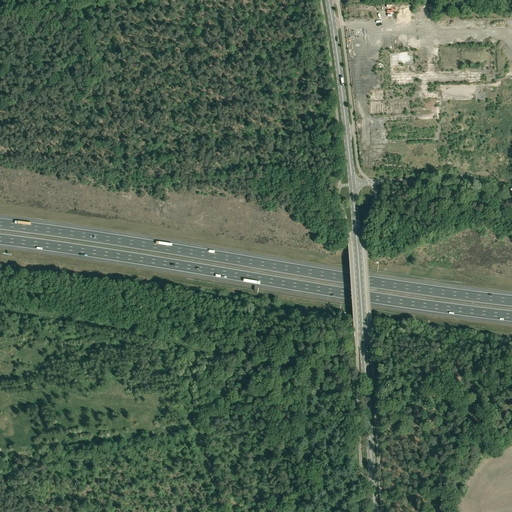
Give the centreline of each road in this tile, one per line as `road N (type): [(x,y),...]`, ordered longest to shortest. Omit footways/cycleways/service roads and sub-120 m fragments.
road 1 (motorway): [(0,239),(511,316)]
road 2 (motorway): [(511,300),(0,224)]
road 3 (secondary): [(374,511),(352,184)]
road 4 (secondary): [(352,184),(328,0)]
road 5 (unclassified): [(352,184),(416,183),(511,203)]
